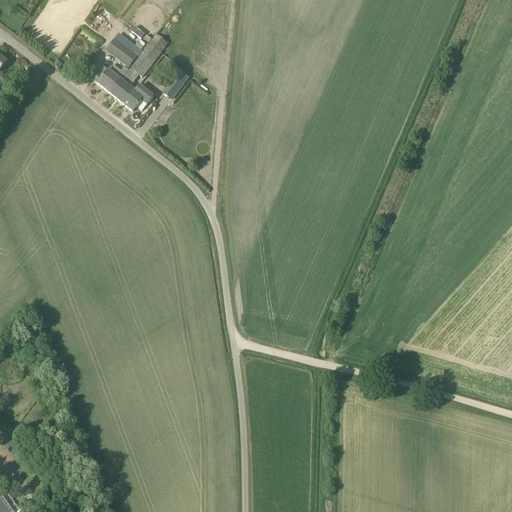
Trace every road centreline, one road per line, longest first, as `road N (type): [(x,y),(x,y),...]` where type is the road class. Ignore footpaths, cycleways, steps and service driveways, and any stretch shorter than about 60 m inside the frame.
road 1 (unclassified): [(244,511),(236,366),(220,259),(199,204),(0,35)]
road 2 (track): [(233,347),(511,417)]
